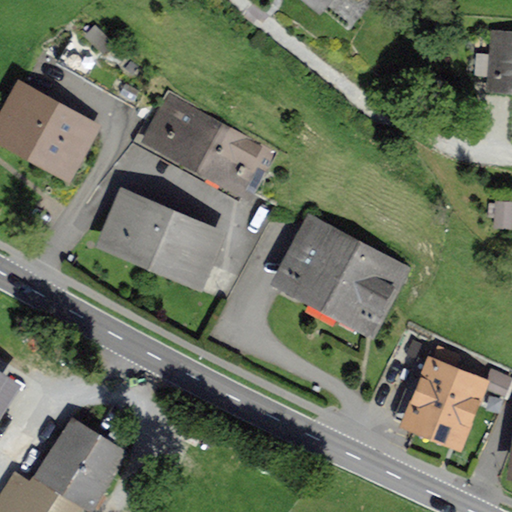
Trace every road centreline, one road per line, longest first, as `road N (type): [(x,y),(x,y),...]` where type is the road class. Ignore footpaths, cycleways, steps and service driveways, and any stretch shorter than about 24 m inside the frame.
road 1 (secondary): [(0,275),(149,358),(465,511)]
road 2 (unknown): [(45,300),(126,136),(150,163),(258,228)]
